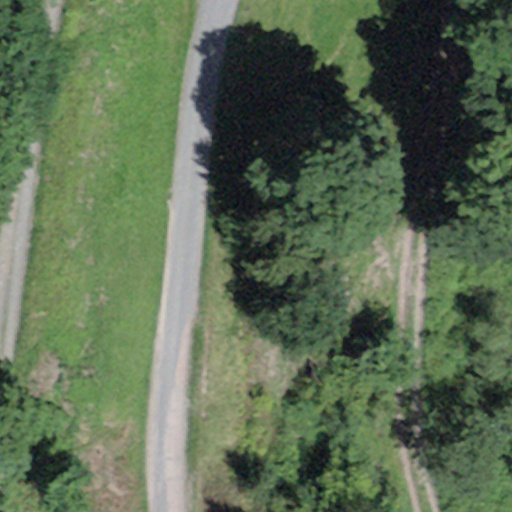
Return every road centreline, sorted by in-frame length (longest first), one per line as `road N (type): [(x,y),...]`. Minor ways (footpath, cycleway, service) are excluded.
road 1 (track): [(457,0),(395,464),(410,511)]
road 2 (unclassified): [(205,0),(188,83),(155,511)]
